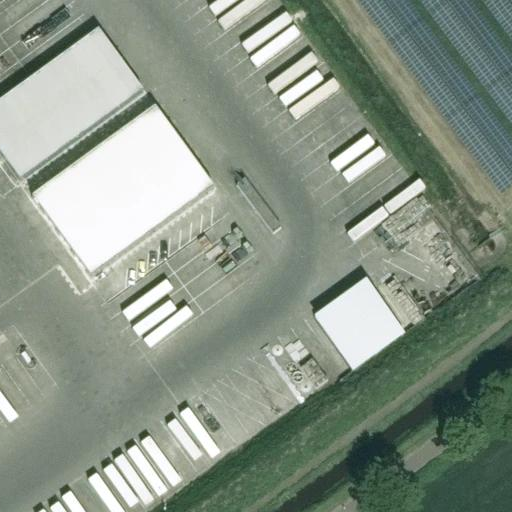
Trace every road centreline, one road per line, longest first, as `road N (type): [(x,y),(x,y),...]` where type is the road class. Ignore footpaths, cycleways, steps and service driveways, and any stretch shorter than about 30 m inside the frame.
road 1 (unknown): [(154,0),(264,159),(278,211),(270,275),(248,316),(0,491)]
road 2 (unclassified): [(345,511),(511,390)]
